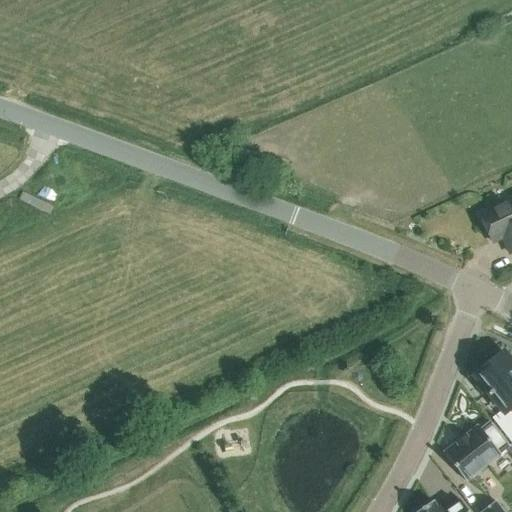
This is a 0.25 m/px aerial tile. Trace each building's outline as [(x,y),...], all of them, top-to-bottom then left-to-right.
[(511,198),(480,213),(493,242),(503,237),(510,253),(511,252),(511,198)] [(490,362),(474,375),(504,412),(511,405),(511,364),(502,352),(500,354),(499,353),(488,361),(490,362)] [(443,453),(464,480),(499,453),(478,426),(466,436),(465,435),(455,443),(456,444),(443,453)] [(468,511),(459,499),(440,511),(432,500),(415,511),(468,511)] [(480,511),(504,511),(495,500),(480,511)]
